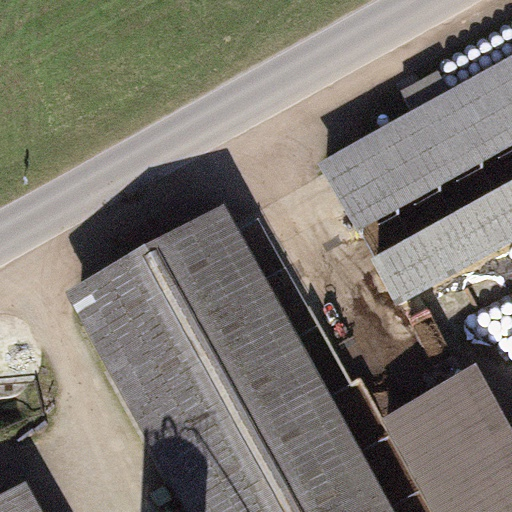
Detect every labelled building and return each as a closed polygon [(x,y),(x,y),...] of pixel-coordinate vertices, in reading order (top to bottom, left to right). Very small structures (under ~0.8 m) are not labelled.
[(511,69),(326,172),(363,238),(511,155),(511,69)] [(511,191),(378,266),(401,307),(511,245),(511,191)] [(384,511),(228,228),(81,308),(193,511),(384,511)] [(511,511),(511,442),(479,383),(388,434),(430,511),(511,511)] [(0,511),(42,511),(30,488),(0,504),(0,511)]
